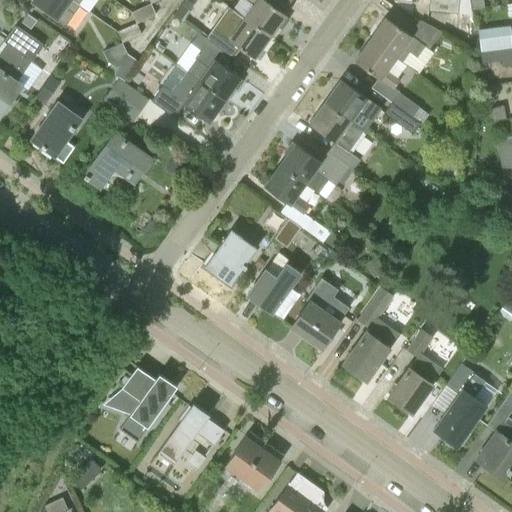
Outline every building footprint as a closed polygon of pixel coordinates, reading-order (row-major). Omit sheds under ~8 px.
[(80,5),(78,4),(72,0),(32,0),(32,1),(65,25),(80,5)] [(265,0),(246,0),(253,5),(244,18),(270,36),(286,15),(265,0)] [(429,0),(428,11),(457,14),(458,0),(429,0)] [(470,0),(472,8),(484,6),(482,0),(470,0)] [(132,12),(137,23),(156,15),(151,4),(132,12)] [(27,14),(21,22),(30,29),(37,20),(27,14)] [(370,39),(396,58),(402,61),(408,52),(416,57),(424,46),(428,49),(440,33),(427,25),(419,20),(409,34),(385,17),(370,39)] [(255,58),(270,36),(244,18),(235,30),(222,21),(216,29),(206,22),(198,32),(222,49),(229,39),(255,58)] [(117,32),(122,43),(142,34),(137,23),(117,32)] [(481,51),(511,47),(511,46),(511,27),(511,28),(511,26),(510,26),(510,24),(478,28),(481,51)] [(0,52),(0,70),(16,82),(31,61),(32,61),(42,47),(14,27),(4,41),(7,44),(0,52)] [(215,59),(222,49),(198,32),(190,43),(200,51),(187,71),(199,80),(225,99),(241,78),(215,59)] [(380,78),(380,79),(393,89),(400,80),(387,70),(396,58),(370,39),(354,60),(380,78)] [(127,53),(122,43),(103,51),(108,62),(118,69),(115,74),(124,81),(138,62),(127,53)] [(511,58),(511,47),(481,51),(480,51),(482,62),(502,60),(503,66),(511,64),(511,58)] [(16,82),(0,70),(0,115),(17,92),(12,88),(16,83),(16,84),(17,83),(16,82)] [(210,121),(225,99),(199,80),(187,71),(177,84),(171,92),(162,85),(151,101),(173,117),(184,102),(210,121)] [(44,103),(60,82),(50,75),(35,96),(44,103)] [(111,89),(141,110),(149,99),(119,78),(111,89)] [(325,101),(351,120),(360,108),(373,117),(380,108),(340,80),(325,101)] [(133,121),(141,110),(111,89),(104,100),(133,121)] [(419,107),(398,92),(392,101),(419,123),(427,113),(419,107)] [(364,130),(351,120),(325,101),(309,123),(335,142),(328,151),(348,166),(353,170),(360,160),(348,152),(348,151),(348,152),(355,143),(364,130)] [(412,134),(419,123),(392,101),(383,113),(412,134)] [(54,155),(81,118),(58,102),(31,139),(54,155)] [(134,181),(150,158),(115,133),(84,176),(99,188),(115,167),(134,181)] [(499,155),(511,153),(511,139),(497,141),(499,155)] [(335,185),(337,181),(348,166),(328,151),(321,161),(295,142),(279,164),(306,183),(318,192),(327,179),(335,185)] [(296,196),(306,183),(279,164),(264,186),(287,203),(280,212),(322,242),(323,241),(333,248),(338,241),(328,234),(329,232),(303,215),(310,206),(296,196)] [(496,206),(480,209),(483,225),(499,222),(496,206)] [(294,226),(286,220),(286,221),(282,227),(289,232),(294,226)] [(230,282),(255,247),(231,231),(206,266),(230,282)] [(247,295),(271,312),(300,271),(286,263),(289,259),(278,252),(266,270),(247,295)] [(387,268),(376,254),(364,263),(375,277),(387,268)] [(260,258),(255,265),(261,269),(266,262),(260,258)] [(368,329),(392,296),(381,288),(357,321),(368,329)] [(321,347),(339,322),(310,301),(292,326),(321,347)] [(511,317),(511,307),(505,303),(498,313),(510,321),(511,317)] [(418,358),(433,338),(429,335),(432,332),(423,326),(420,329),(405,350),(418,358)] [(366,380),(389,347),(367,331),(343,363),(366,380)] [(421,370),(412,363),(388,396),(412,412),(438,375),(424,365),(421,370)] [(457,445),(485,405),(474,397),(485,382),(460,364),(445,385),(458,395),(434,428),(457,445)] [(155,379),(137,366),(121,388),(130,394),(124,412),(130,414),(119,428),(137,441),(174,390),(169,386),(172,382),(159,373),(155,379)] [(503,477),(511,464),(511,442),(509,440),(511,436),(511,427),(503,421),(511,409),(511,389),(486,426),(495,433),(477,459),(503,477)] [(213,444),(224,430),(188,404),(178,419),(180,420),(157,451),(159,452),(160,450),(175,460),(173,462),(174,463),(196,432),(213,444)] [(269,476),(281,460),(245,434),(234,451),(236,452),(225,467),(258,490),(268,476),(269,476)] [(93,486),(109,471),(96,456),(79,471),(93,486)] [(322,511),(323,510),(314,504),(323,491),(297,472),(268,511),(322,511)] [(68,508),(62,496),(44,505),(47,511),(62,511),(72,508),(71,507),(68,508)]
